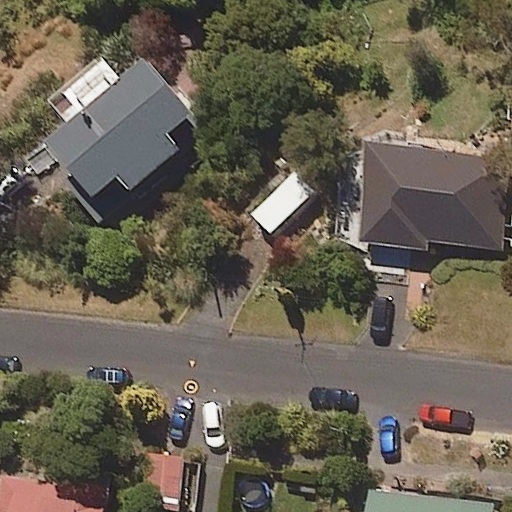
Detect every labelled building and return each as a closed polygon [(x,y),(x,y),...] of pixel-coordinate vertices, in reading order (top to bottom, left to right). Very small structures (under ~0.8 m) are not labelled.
[(133,79),(116,58),(76,90),(94,112),(59,140),(104,196),(128,177),(139,190),(190,149),(176,131),(202,110),(160,58),(133,79)] [(506,158),(377,142),(369,206),(345,203),(340,243),(371,247),(368,270),(408,274),(411,246),(438,249),(439,241),(495,248),(506,158)] [(185,458),(152,456),(150,492),(183,494),(185,458)] [(82,511),(84,477),(0,474),(0,511),(82,511)] [(495,511),(497,502),(376,491),(374,511),(495,511)]
